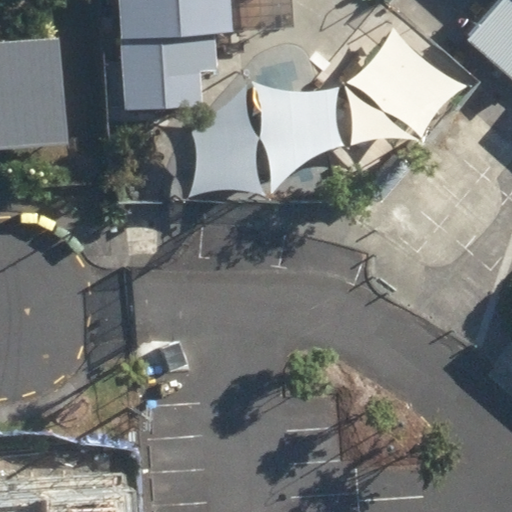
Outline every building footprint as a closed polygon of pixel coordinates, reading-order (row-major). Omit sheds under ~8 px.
[(120,0),(128,110),(202,105),(197,35),(231,33),(229,0),(120,0)] [(311,22),(317,26),(336,31),(343,31),(349,29),(356,27),(362,23),(367,18),(372,13),(375,7),(378,0),(377,0),(296,0),(299,5),(302,12),(306,17),(311,22)] [(511,0),(505,0),(470,40),(511,77),(511,0)] [(0,146),(64,142),(56,40),(0,44),(0,146)] [(0,511),(114,511),(113,491),(0,498),(0,511)]
